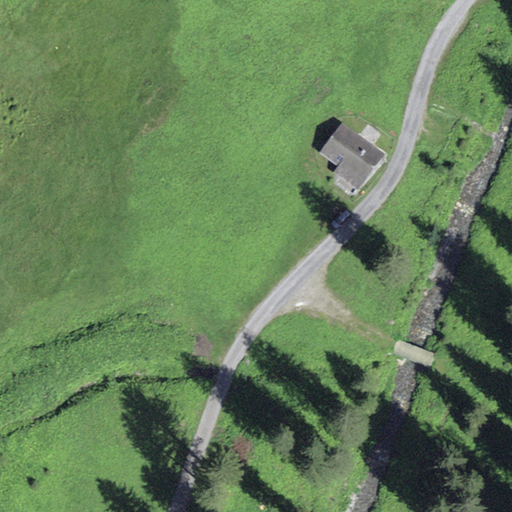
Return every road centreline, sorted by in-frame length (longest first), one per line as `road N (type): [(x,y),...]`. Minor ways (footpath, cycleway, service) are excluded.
road 1 (unclassified): [(467,0),(444,26),(381,195),(231,352),(176,511)]
road 2 (track): [(455,374),(339,316),(314,297),(303,274)]
